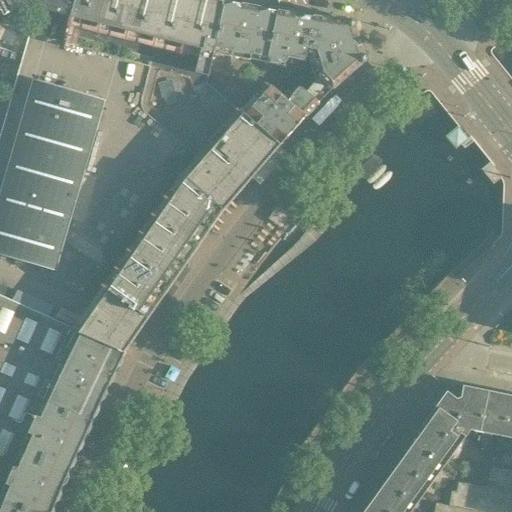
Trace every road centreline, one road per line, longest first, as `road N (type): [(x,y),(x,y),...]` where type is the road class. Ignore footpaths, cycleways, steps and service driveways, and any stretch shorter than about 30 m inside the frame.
road 1 (residential): [(78,511),(152,351),(251,214),(392,66),(436,42)]
road 2 (tertiary): [(313,511),(349,450),(441,339)]
